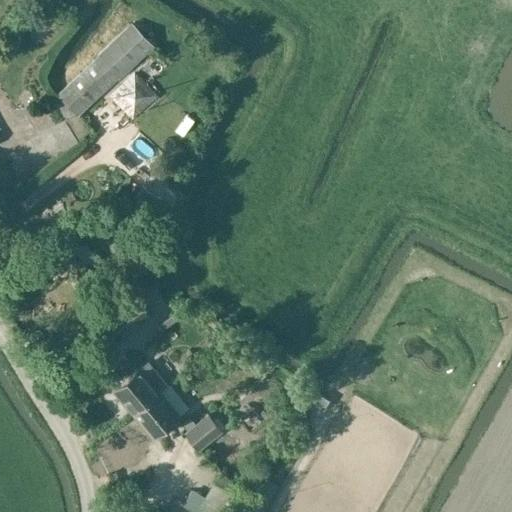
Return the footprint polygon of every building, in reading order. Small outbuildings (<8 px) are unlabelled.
[(76,115),(153,46),(131,23),(58,94),(76,115)] [(108,94),(132,119),(158,95),(133,69),(108,94)] [(79,230),(67,239),(73,247),(85,238),(79,230)] [(73,257),(62,245),(41,263),(51,275),(73,257)] [(142,248),(120,266),(131,280),(153,262),(142,248)] [(108,315),(124,336),(151,316),(135,295),(108,315)] [(147,362),(113,390),(132,414),(159,392),(167,386),(147,362)] [(151,437),(178,415),(159,392),(132,414),(151,437)] [(220,432),(208,416),(206,414),(195,423),(188,416),(180,423),(187,431),(185,433),(197,449),(220,432)] [(191,511),(212,511),(229,491),(217,481),(191,511)]
